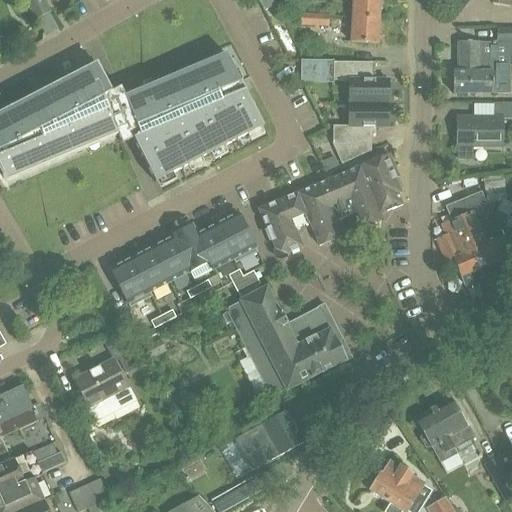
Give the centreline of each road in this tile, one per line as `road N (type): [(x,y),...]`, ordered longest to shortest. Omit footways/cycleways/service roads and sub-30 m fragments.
road 1 (residential): [(222,0),(289,127),(289,142),(40,277)]
road 2 (residential): [(451,338),(420,267),(429,0)]
road 3 (tertiary): [(294,493),(361,389),(389,366),(451,338)]
road 4 (residential): [(0,77),(141,0)]
road 5 (residential): [(0,369),(42,349),(54,333),(54,306),(40,277)]
